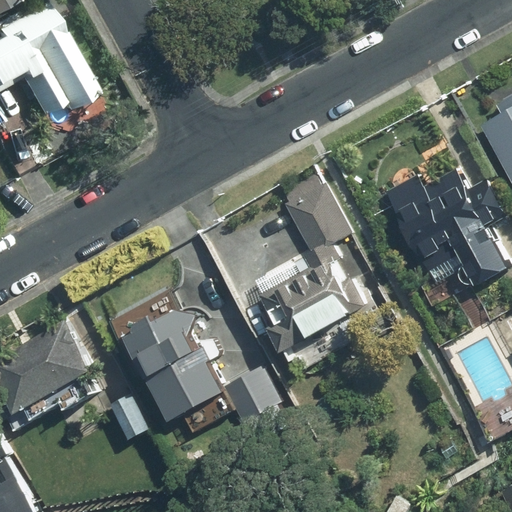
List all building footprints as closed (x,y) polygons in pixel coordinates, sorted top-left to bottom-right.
[(94,86),(63,31),(61,31),(42,0),(40,0),(0,23),(0,81),(18,71),(40,108),(60,96),(64,104),(94,86)] [(246,0),(211,0),(219,14),(246,0)] [(505,109),(487,120),(511,164),(511,95),(501,102),(505,109)] [(390,187),(440,278),(472,260),(482,279),(511,262),(511,256),(492,221),(501,215),(509,211),(490,176),(482,181),(472,186),(460,165),(427,183),(420,170),(390,187)] [(324,183),(316,170),(284,189),(290,199),(288,201),(315,249),(309,252),(316,263),(266,291),(283,319),(274,324),(287,347),(372,299),(357,272),(352,275),(341,256),(345,253),(337,240),(351,231),(353,231),(326,182),(324,183)] [(140,329),(132,334),(177,414),(229,385),(213,355),(194,366),(186,351),(201,343),(193,329),(200,311),(179,305),(160,316),(157,311),(142,319),(140,329)] [(68,318),(10,351),(3,339),(0,340),(0,373),(5,371),(25,405),(95,364),(68,318)] [(230,381),(249,417),(284,398),(265,362),(230,381)] [(153,424),(134,392),(116,402),(135,434),(153,424)] [(0,472),(5,482),(0,484),(0,511),(43,511),(22,472),(11,454),(15,451),(0,424),(0,472)] [(165,462),(153,438),(142,444),(154,467),(165,462)] [(453,438),(441,445),(448,456),(460,449),(453,438)] [(411,511),(416,502),(399,493),(388,511),(411,511)]
